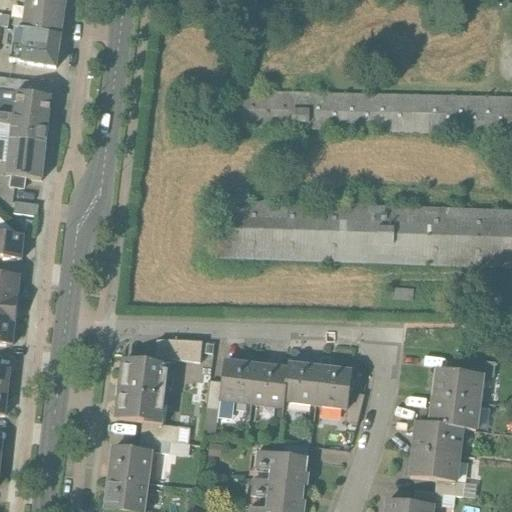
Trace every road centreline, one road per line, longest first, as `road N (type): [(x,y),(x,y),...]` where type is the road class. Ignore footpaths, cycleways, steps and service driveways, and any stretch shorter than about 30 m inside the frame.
road 1 (residential): [(65,324),(386,336),(382,394),(344,511)]
road 2 (residential): [(123,14),(86,36),(74,135),(78,228)]
road 3 (tertiary): [(78,228),(101,192),(123,14)]
road 4 (residential): [(74,511),(85,412),(57,395)]
